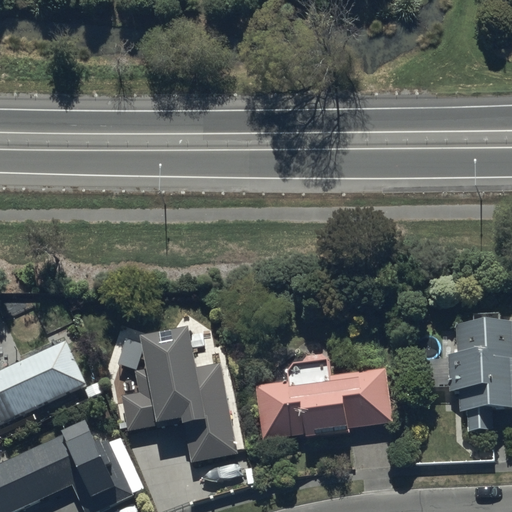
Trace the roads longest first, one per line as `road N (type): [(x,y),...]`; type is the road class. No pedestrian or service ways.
road 1 (trunk): [(0,119),(511,115)]
road 2 (trunk): [(511,162),(0,159)]
